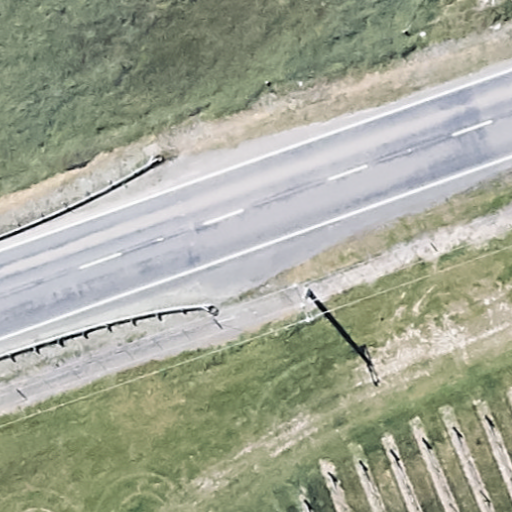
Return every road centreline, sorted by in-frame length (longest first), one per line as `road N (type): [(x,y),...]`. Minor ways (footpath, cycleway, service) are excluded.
road 1 (primary): [(0,288),(511,98)]
road 2 (track): [(175,511),(329,382),(511,299)]
